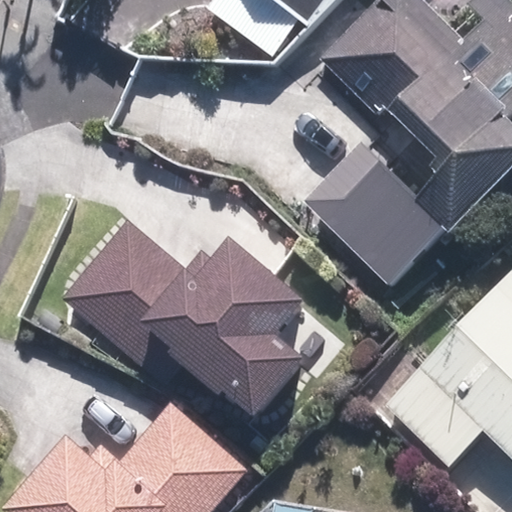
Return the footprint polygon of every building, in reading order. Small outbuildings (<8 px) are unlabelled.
[(224,0),(214,14),(273,59),(302,22),(308,27),(327,0),(224,0)] [(304,210),(387,291),(442,235),(446,239),(511,171),(511,144),(500,133),(511,121),(511,6),(505,0),(477,0),(467,10),(487,29),(464,52),(410,0),(384,0),(320,66),(375,119),(381,113),(447,177),(416,209),(360,154),(304,210)] [(129,230),(64,305),(165,392),(179,376),(216,409),(221,403),(251,429),(299,373),(271,348),(301,313),(232,254),(215,273),(202,262),(186,280),(129,230)] [(511,284),(386,412),(447,472),(483,435),(511,463),(511,284)] [(216,511),(246,478),(169,412),(117,472),(98,456),(87,468),(66,450),(12,511),(216,511)]
